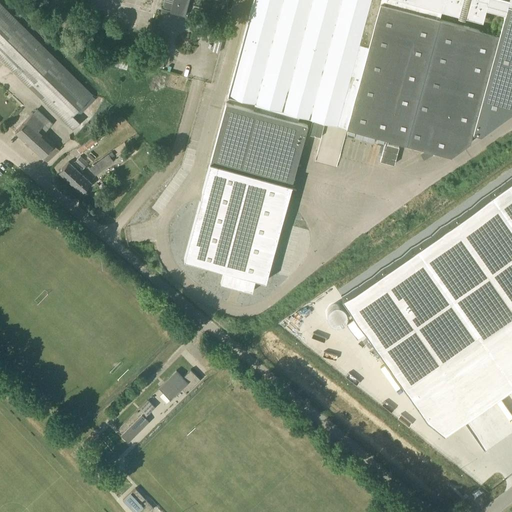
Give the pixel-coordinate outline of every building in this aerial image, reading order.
[(164,0),(162,7),(161,6),(161,7),(188,14),(185,13),(188,0),(164,0)] [(511,0),(253,0),(235,69),(228,97),(255,104),(253,110),(226,103),(210,162),(184,259),(224,270),(221,284),(252,292),(256,278),(265,281),(292,184),(307,124),(297,122),(299,115),(313,119),(309,134),(320,137),(324,122),(386,139),(380,161),(394,164),(399,147),(387,144),(388,139),(450,156),(470,142),(473,132),(481,134),(511,112),(511,0)] [(225,16),(228,2),(218,0),(215,13),(225,16)] [(93,95),(0,3),(0,56),(74,129),(80,122),(73,115),(93,95)] [(38,130),(42,126),(48,120),(41,114),(40,115),(36,111),(34,113),(33,112),(15,132),(46,161),(59,149),(38,130)] [(97,139),(94,135),(85,143),(78,148),(81,152),(88,147),(98,139),(97,139)] [(109,154),(90,167),(95,174),(114,161),(109,154)] [(76,161),(83,168),(88,162),(80,156),(76,161)] [(70,182),(81,170),(79,169),(78,170),(69,161),(59,172),(70,182)] [(81,170),(70,182),(82,193),(91,182),(82,174),(83,172),(81,170)] [(511,176),(341,296),(426,417),(444,431),(511,382),(511,176)] [(177,370),(170,377),(159,388),(170,399),(182,388),(187,393),(201,379),(191,369),(183,377),(177,370)] [(122,433),(121,434),(129,442),(149,421),(145,417),(155,407),(148,399),(118,429),(122,433)] [(149,511),(154,508),(144,497),(136,488),(135,488),(123,500),(134,511),(137,511),(139,510),(141,511),(149,511)]
